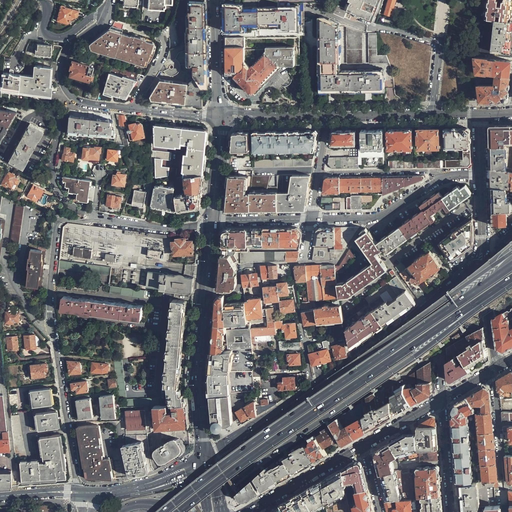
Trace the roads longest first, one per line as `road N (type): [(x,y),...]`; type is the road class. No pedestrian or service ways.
road 1 (trunk): [(511,264),(164,511)]
road 2 (trunk): [(183,511),(483,301)]
road 3 (trunk): [(210,495),(483,301)]
road 4 (trunk): [(511,252),(235,437)]
road 5 (residential): [(94,217),(57,222),(49,289),(76,492)]
road 6 (residential): [(106,10),(63,54),(68,94),(85,103),(220,117)]
road 7 (primary): [(211,220),(197,374),(204,457)]
road 8 (residential): [(477,270),(311,387)]
road 9 (residential): [(310,219),(375,217),(454,175)]
road 10 (residential): [(373,27),(440,42),(432,114)]
road 11 (residential): [(318,173),(454,175)]
road 12 (tertiary): [(362,446),(246,511)]
road 13 (residential): [(311,387),(291,262)]
road 14 (residential): [(94,217),(180,229),(211,220)]
